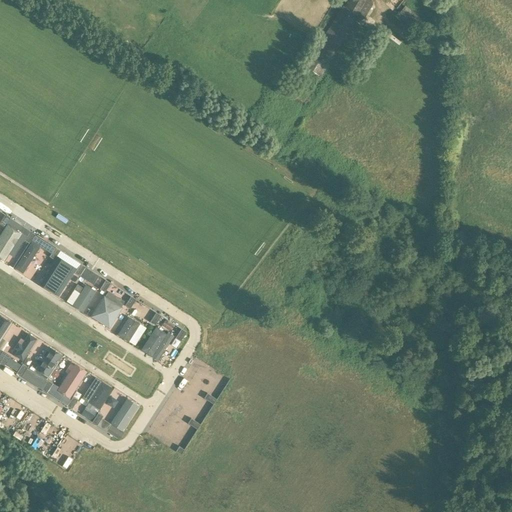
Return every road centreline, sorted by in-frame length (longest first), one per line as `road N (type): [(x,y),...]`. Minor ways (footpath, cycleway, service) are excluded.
road 1 (residential): [(0,264),(171,376),(151,408)]
road 2 (residential): [(151,408),(120,448),(0,374)]
road 3 (residential): [(151,408),(0,309)]
